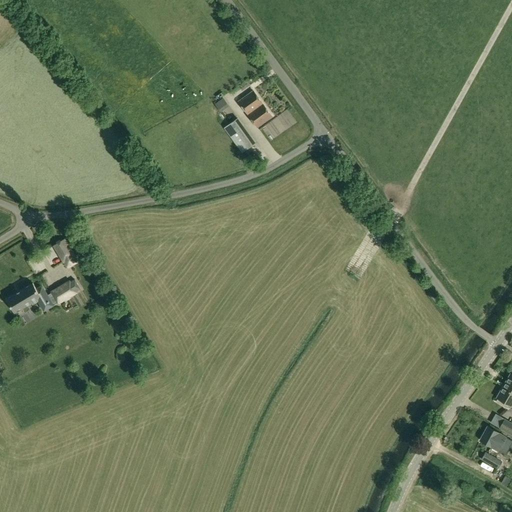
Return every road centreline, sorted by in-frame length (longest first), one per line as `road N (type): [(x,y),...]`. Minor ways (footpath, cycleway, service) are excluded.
road 1 (unclassified): [(323,135),(248,176),(207,188),(55,216),(0,203)]
road 2 (unclassified): [(498,346),(466,322),(323,135)]
road 3 (tertiary): [(393,511),(498,346)]
road 4 (unclassified): [(323,135),(223,0)]
